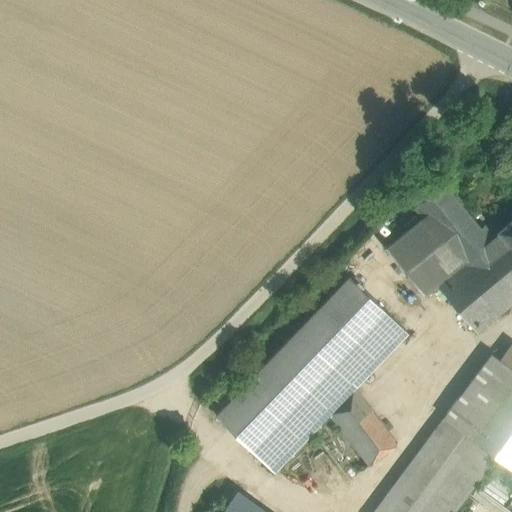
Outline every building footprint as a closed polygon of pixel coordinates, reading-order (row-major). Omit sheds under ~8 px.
[(491,241),(443,183),(417,204),(425,215),(464,262),(491,241)] [(425,215),(386,247),(425,296),(438,285),(438,284),(464,262),(425,215)] [(511,218),(498,230),(500,233),(511,247),(511,218)] [(464,262),(438,284),(438,285),(476,331),(511,301),(511,247),(500,233),(491,241),(464,262)] [(346,272),(218,415),(276,471),(314,432),(351,480),(396,446),(353,390),(409,332),(346,272)] [(511,341),(499,359),(511,368),(511,341)] [(490,353),(442,417),(496,457),(511,468),(511,368),(499,359),(490,353)] [(442,417),(372,511),(455,511),(496,457),(442,417)] [(259,511),(235,495),(223,511),(259,511)]
